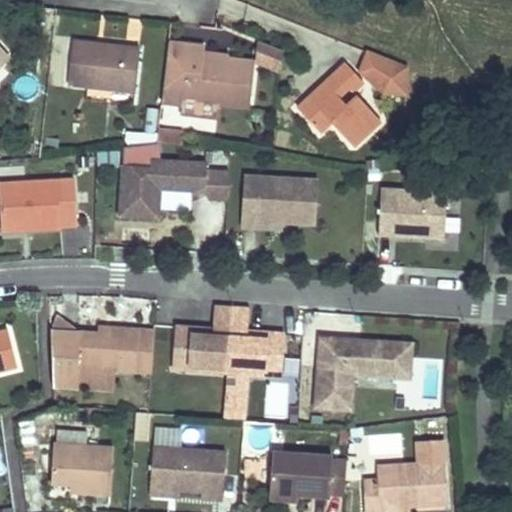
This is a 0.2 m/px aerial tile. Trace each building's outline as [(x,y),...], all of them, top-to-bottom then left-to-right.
[(135,91),(139,50),(72,42),(68,84),(135,91)] [(253,63),(227,61),(203,58),(203,53),(203,47),(168,43),(162,97),(219,103),(248,106),(253,63)] [(0,63),(9,55),(0,46),(0,63)] [(254,48),(254,72),(280,72),(280,48),(254,48)] [(405,67),(366,51),(358,71),(383,93),(404,93),(405,67)] [(379,120),(356,96),(346,104),(338,96),(348,87),(352,91),(362,81),(344,62),(331,74),(335,79),(328,86),(324,81),(307,96),(316,106),(305,116),(319,131),(330,121),(353,145),(379,120)] [(335,79),(331,74),(324,81),(328,86),(335,79)] [(316,106),(307,96),(295,107),(305,116),(316,106)] [(219,103),(162,97),(162,104),(218,110),(219,103)] [(184,132),(159,129),(157,142),(182,145),(184,132)] [(141,141),(120,144),(116,216),(155,218),(157,188),(190,190),(201,186),(206,199),(224,199),(226,172),(203,170),(203,163),(157,160),(158,143),(141,141)] [(69,177),(0,180),(0,223),(22,222),(22,228),(71,225),(69,177)] [(257,195),(258,178),(241,177),(240,194),(257,195)] [(238,227),(256,228),(256,222),(280,223),(312,225),(314,181),(258,178),(257,195),(240,194),(238,227)] [(379,190),(376,238),(394,239),(394,231),(404,232),(403,239),(441,242),(444,194),(379,190)] [(209,203),(207,237),(223,238),(225,204),(209,203)] [(404,232),(394,231),(394,239),(403,239),(404,232)] [(200,323),(171,321),(169,342),(185,343),(183,365),(259,371),(261,349),(277,351),(278,330),(249,327),(249,334),(242,333),(242,327),(244,302),(209,299),(207,324),(207,330),(200,330),(200,323)] [(147,325),(103,323),(103,329),(92,329),(72,328),(69,364),(144,368),(147,325)] [(0,368),(14,365),(5,325),(0,326),(0,368)] [(396,345),(316,339),(311,409),(346,411),(348,376),(393,380),(396,345)] [(185,343),(169,342),(167,364),(183,365),(185,343)] [(396,345),(393,380),(406,381),(408,346),(396,345)] [(277,351),(261,349),(259,371),(275,372),(277,351)] [(146,439),(148,414),(137,413),(135,438),(146,439)] [(110,443),(50,440),(48,479),(67,479),(77,480),(77,489),(108,490),(110,443)] [(221,450),(149,444),(146,481),(174,484),(196,486),(196,491),(217,493),(221,450)] [(331,493),(332,490),(332,488),(333,456),(333,454),(274,451),(272,490),(299,491),(331,493)] [(347,457),(333,456),(332,488),(346,489),(347,457)] [(440,462),(380,463),(380,488),(381,493),(366,494),(366,511),(380,511),(379,503),(410,503),(441,502),(440,462)] [(77,480),(67,479),(66,488),(77,489),(77,480)] [(173,490),(174,484),(146,481),(145,487),(173,490)] [(299,491),(272,490),(271,499),(298,501),(299,491)] [(379,503),(380,511),(410,511),(410,503),(379,503)]
